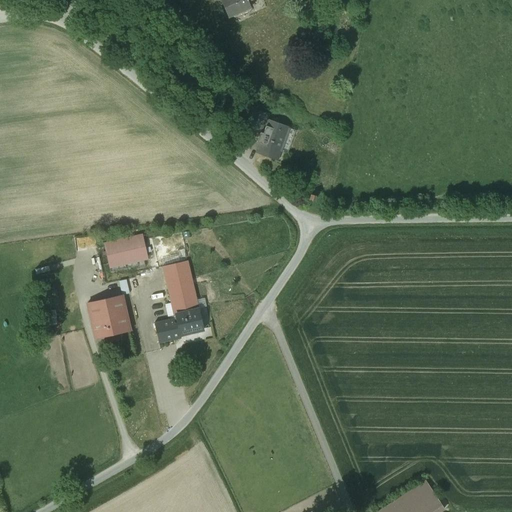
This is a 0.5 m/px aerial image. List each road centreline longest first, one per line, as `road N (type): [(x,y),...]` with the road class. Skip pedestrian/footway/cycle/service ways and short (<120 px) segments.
road 1 (residential): [(40,511),(162,440),(187,415),(318,220)]
road 2 (unclassified): [(0,19),(60,20),(293,211),(318,220)]
road 3 (unclassified): [(318,220),(511,218)]
